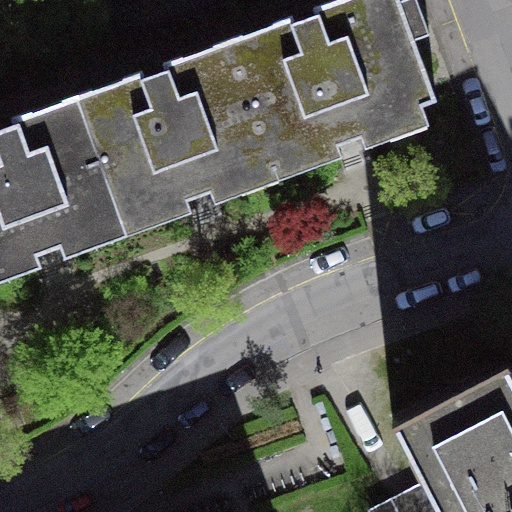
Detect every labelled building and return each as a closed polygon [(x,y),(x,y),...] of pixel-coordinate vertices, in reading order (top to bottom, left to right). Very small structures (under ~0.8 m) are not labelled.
[(293,16),(228,40),(279,178),(343,154),(339,142),(351,137),(364,133),(369,145),(432,122),(425,102),(435,98),(414,41),(429,35),(415,0),(409,0),(400,3),(398,0),(336,0),(314,8),(316,13),(295,21),(293,16)] [(217,201),(279,178),(228,40),(163,63),(165,68),(144,76),(142,71),(78,94),(128,233),(190,210),(186,198),(199,193),(212,188),(217,201)] [(128,233),(78,94),(13,118),(15,123),(0,128),(0,279),(41,265),(36,252),(48,248),(61,243),(66,256),(128,233)] [(507,360),(393,419),(394,421),(397,420),(427,478),(444,511),(511,511),(511,376),(506,364),(508,362),(507,360)] [(372,511),(444,511),(427,478),(371,508),(372,511)]
